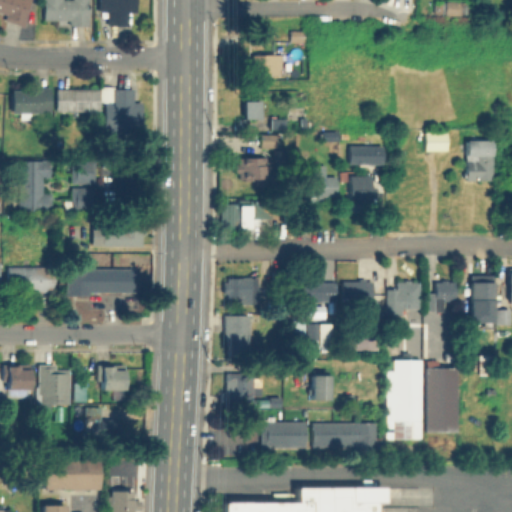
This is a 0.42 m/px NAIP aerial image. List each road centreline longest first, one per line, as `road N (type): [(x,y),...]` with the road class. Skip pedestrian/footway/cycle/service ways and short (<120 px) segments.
road 1 (secondary): [(183,0),(170,511)]
road 2 (residential): [(181,251),(511,246)]
road 3 (residential): [(183,9),(367,9)]
road 4 (residential): [(0,51),(183,58)]
road 5 (residential): [(0,335),(179,336)]
